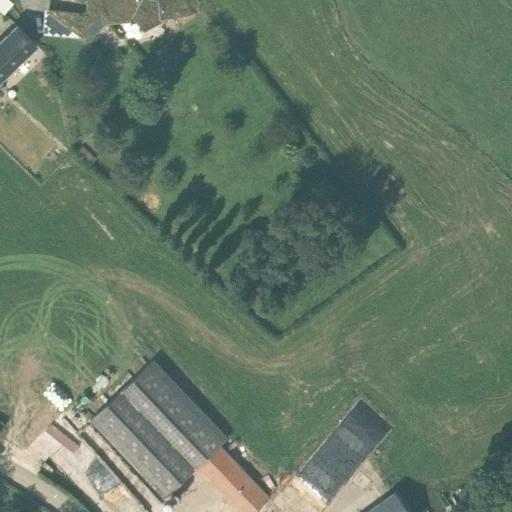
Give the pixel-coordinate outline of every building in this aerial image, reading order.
[(13,2),(10,0),(0,0),(0,11),(3,14),(13,2)] [(86,0),(85,1),(86,12),(102,6),(108,20),(105,24),(128,21),(131,16),(143,30),(161,22),(160,19),(195,14),(182,0),(86,0)] [(0,77),(35,45),(17,26),(0,41),(0,77)] [(153,361),(105,406),(90,419),(164,498),(199,465),(243,511),(253,511),(268,498),(219,445),(226,437),(153,361)] [(345,485),(329,470),(339,459),(325,446),(307,465),(338,493),(345,485)] [(409,511),(395,492),(367,511),(409,511)]
